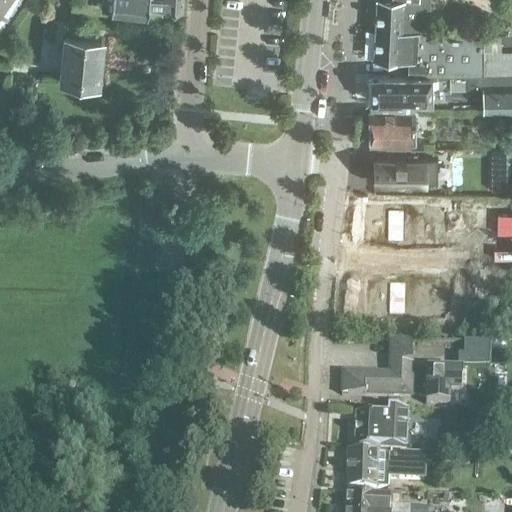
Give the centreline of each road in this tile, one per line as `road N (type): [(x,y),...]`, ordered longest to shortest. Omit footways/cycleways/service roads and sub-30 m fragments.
road 1 (secondary): [(220,511),(298,164)]
road 2 (residential): [(317,333),(336,168),(298,164)]
road 3 (unclassified): [(0,175),(189,153)]
road 4 (secondary): [(298,164),(317,0)]
road 5 (residential): [(299,511),(316,349)]
road 6 (unclassified): [(189,153),(199,0)]
